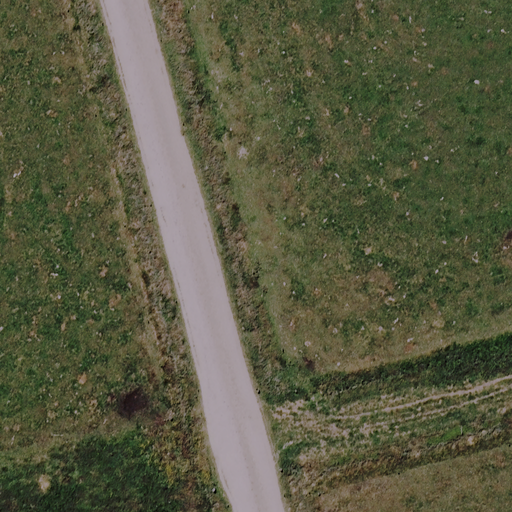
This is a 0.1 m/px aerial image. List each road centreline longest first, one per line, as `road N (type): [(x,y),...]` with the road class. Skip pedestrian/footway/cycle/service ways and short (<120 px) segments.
road 1 (track): [(144,0),(277,511)]
road 2 (track): [(511,413),(100,511)]
